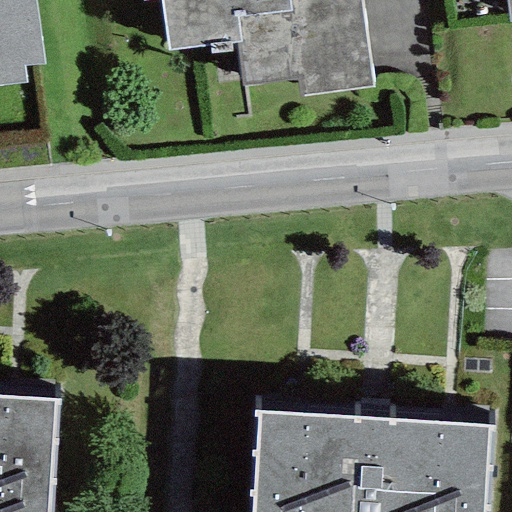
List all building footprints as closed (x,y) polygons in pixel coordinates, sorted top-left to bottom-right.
[(0,0),(0,87),(25,84),(22,66),(44,63),(34,0),(0,0)] [(142,0),(143,1),(152,0),(159,0),(166,50),(236,41),(242,87),(296,81),(298,97),(370,88),(359,0),(142,0)] [(0,511),(45,511),(51,399),(0,396),(0,511)] [(353,420),(391,423),(392,407),(354,405),(353,420)] [(353,420),(257,415),(250,511),(483,511),(488,428),(391,423),(353,420)]
